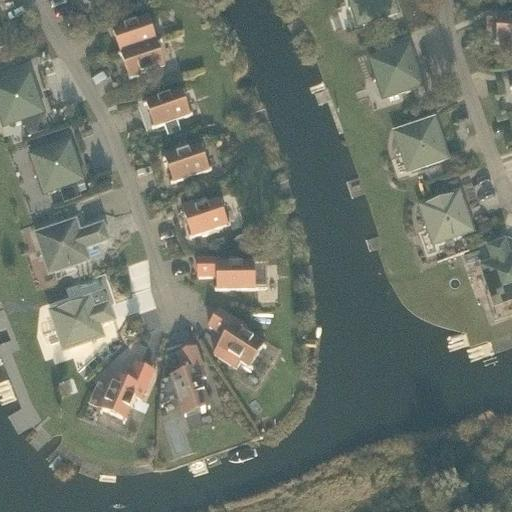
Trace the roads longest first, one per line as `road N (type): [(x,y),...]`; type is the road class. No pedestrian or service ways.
road 1 (residential): [(170,303),(120,163),(34,0)]
road 2 (residential): [(511,191),(452,25),(451,0)]
